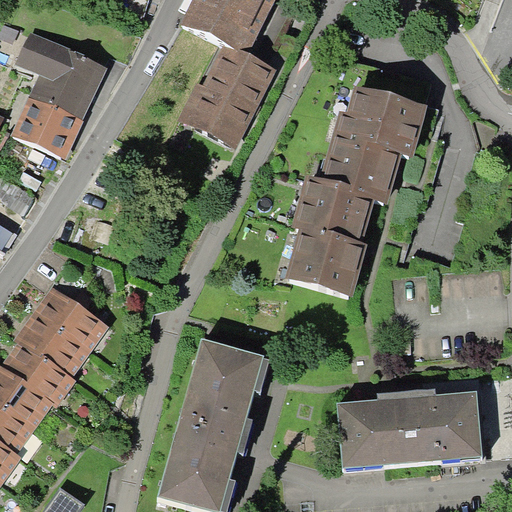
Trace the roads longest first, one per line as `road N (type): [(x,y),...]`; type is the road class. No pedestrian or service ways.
road 1 (residential): [(123,511),(188,285),(336,0)]
road 2 (residential): [(0,288),(134,88),(180,0)]
road 3 (unknown): [(511,481),(300,472),(264,432),(273,378)]
road 4 (residential): [(388,0),(431,17),(451,37),(475,87),(511,116)]
